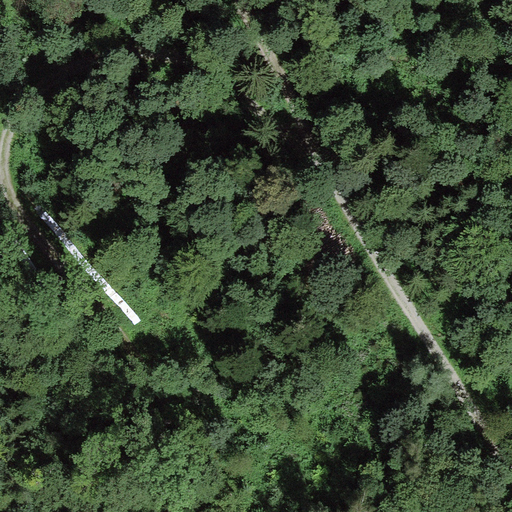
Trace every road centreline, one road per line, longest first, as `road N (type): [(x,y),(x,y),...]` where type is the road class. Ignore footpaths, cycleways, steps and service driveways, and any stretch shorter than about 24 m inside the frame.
road 1 (track): [(511,464),(316,158),(205,71),(149,53),(84,64),(28,101),(6,155),(17,211),(130,349),(235,511)]
road 2 (track): [(316,158),(248,0)]
